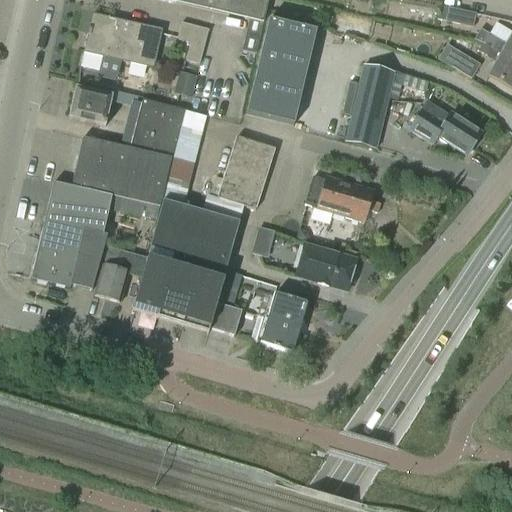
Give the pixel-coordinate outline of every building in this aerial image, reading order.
[(153,0),(248,21),(241,53),(254,56),(261,24),(266,0),(153,0)] [(399,1),(398,8),(432,14),(433,8),(399,1)] [(437,8),(434,22),(470,30),(473,17),(437,8)] [(90,16),(79,68),(97,73),(100,59),(146,69),(155,31),(90,16)] [(315,33),(267,22),(260,53),(307,64),(315,33)] [(180,26),(175,42),(188,46),(184,63),(197,67),(207,32),(180,26)] [(479,30),(473,41),(482,46),(493,52),(511,63),(511,35),(506,45),(494,38),(496,35),(491,33),(490,36),(479,30)] [(406,57),(445,70),(450,53),(411,40),(406,57)] [(482,46),(477,53),(495,63),(487,78),(510,91),(511,87),(511,63),(493,52),(482,46)] [(300,95),(307,64),(260,53),(252,84),(300,95)] [(457,54),(449,67),(468,79),(477,65),(457,54)] [(375,151),(393,75),(362,67),(344,144),(375,151)] [(176,73),(170,94),(188,99),(194,78),(176,73)] [(293,126),(300,95),(252,84),(245,115),(293,126)] [(356,86),(348,84),(345,95),(353,96),(356,86)] [(74,89),(67,120),(103,128),(104,126),(109,105),(111,97),(74,89)] [(351,107),(353,96),(345,95),(343,105),(351,107)] [(81,140),(70,189),(110,198),(158,209),(155,222),(148,248),(147,251),(147,252),(129,315),(130,315),(155,322),(170,326),(180,329),(206,337),(207,332),(208,332),(232,339),(231,340),(232,340),(239,314),(230,311),(215,307),(214,307),(218,296),(224,275),(223,274),(224,273),(224,272),(238,226),(199,216),(182,211),(205,117),(184,112),(183,112),(140,101),(139,106),(128,150),(118,148),(115,147),(81,140)] [(348,118),(351,107),(343,105),(340,116),(348,118)] [(447,119),(425,105),(407,132),(430,147),(435,139),(465,159),(480,135),(449,115),(447,119)] [(274,150),(235,138),(216,200),(246,209),(255,212),(274,150)] [(312,178),(304,206),(316,209),(316,211),(362,225),(366,212),(376,215),(379,206),(369,203),(372,194),(325,179),(325,182),(312,178)] [(52,185),(29,282),(68,291),(69,288),(82,233),(101,237),(110,198),(70,189),(52,185)] [(298,231),(295,242),(306,245),(308,240),(303,233),(298,231)] [(82,233),(69,288),(90,292),(106,238),(101,237),(82,233)] [(303,248),(294,279),(345,294),(347,287),(351,285),(355,273),(353,269),(354,263),(303,248)] [(106,250),(93,298),(118,305),(126,274),(128,265),(116,262),(118,253),(106,250)] [(265,297),(258,319),(296,330),(304,305),(269,295),(268,298),(265,297)] [(218,296),(214,307),(215,307),(230,311),(233,300),(218,296)] [(259,320),(252,343),(255,343),(255,345),(289,355),(296,330),(258,319),(258,320),(259,320)]
